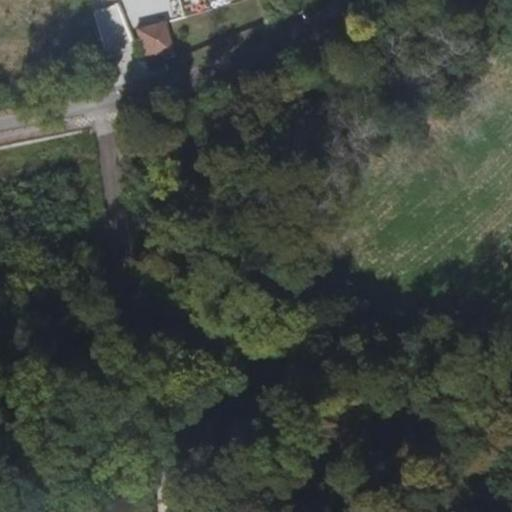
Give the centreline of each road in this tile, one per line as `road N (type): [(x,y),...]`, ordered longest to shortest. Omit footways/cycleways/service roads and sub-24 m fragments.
road 1 (track): [(97,108),(134,511)]
road 2 (unclassified): [(342,0),(224,68),(0,128)]
